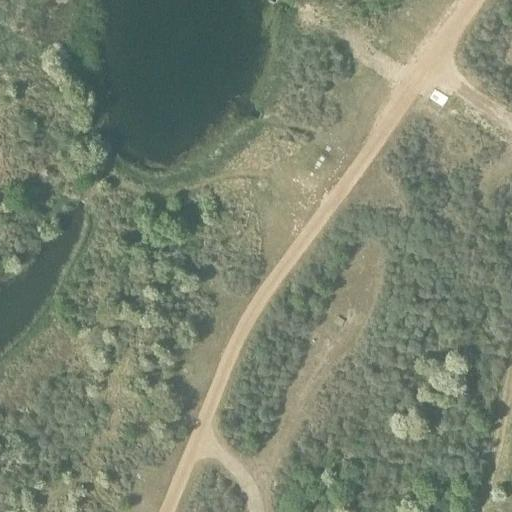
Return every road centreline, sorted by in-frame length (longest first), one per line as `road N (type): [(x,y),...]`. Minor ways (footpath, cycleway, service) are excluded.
road 1 (track): [(198,436),(247,317),(427,66)]
road 2 (track): [(474,511),(511,369)]
